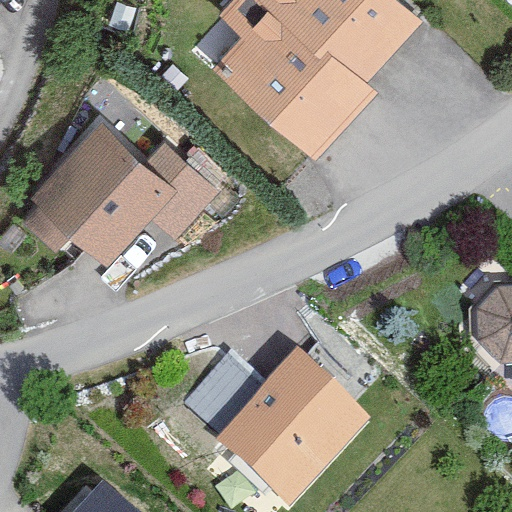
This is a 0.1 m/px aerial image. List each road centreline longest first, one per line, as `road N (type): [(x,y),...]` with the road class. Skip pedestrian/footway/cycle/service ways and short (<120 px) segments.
road 1 (residential): [(0,368),(107,339),(318,247),(419,196),(511,132)]
road 2 (residential): [(0,117),(47,0)]
